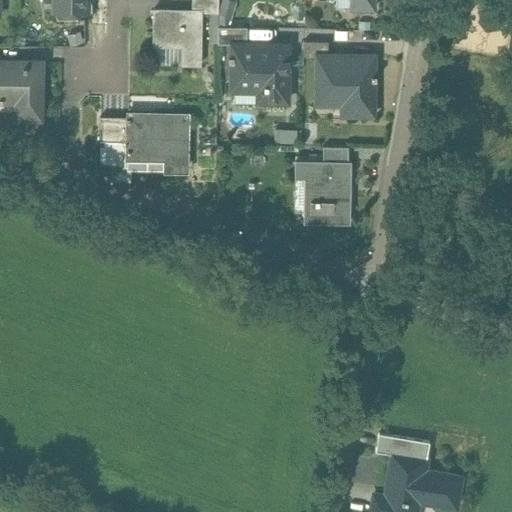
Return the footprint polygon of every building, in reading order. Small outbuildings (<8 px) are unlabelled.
[(86,0),(54,0),(55,4),(54,10),(86,10),(86,0)] [(218,0),(192,0),(192,9),(201,10),(201,11),(218,11),(218,0)] [(192,9),(153,9),(152,44),(182,45),(182,63),(200,63),(201,11),(201,10),(192,9)] [(244,25),(218,25),(217,43),(231,44),(231,41),(243,42),(244,25)] [(328,39),(304,39),(303,55),(317,55),(317,53),(327,53),(328,39)] [(231,65),(287,65),(288,42),(243,42),(231,41),(231,44),(231,65)] [(327,53),(317,53),(317,55),(316,102),(318,102),(318,93),(349,94),(349,110),(373,110),(374,54),(327,53)] [(0,58),(0,104),(2,104),(2,99),(18,100),(17,116),(40,116),(42,60),(0,58)] [(287,65),(231,65),(230,89),(232,89),(232,83),(263,83),(263,99),(287,99),(287,65)] [(187,112),(128,111),(128,115),(127,139),(127,166),(165,167),(186,168),(187,112)] [(128,115),(100,114),(100,138),(127,139),(128,115)] [(348,144),(323,143),(323,157),(348,157),(348,144)] [(323,157),(295,156),(295,175),(310,175),(309,217),(350,218),(351,158),(348,157),(323,157)] [(398,464),(393,495),(374,491),(370,511),(416,511),(418,499),(456,505),(461,475),(398,464)]
